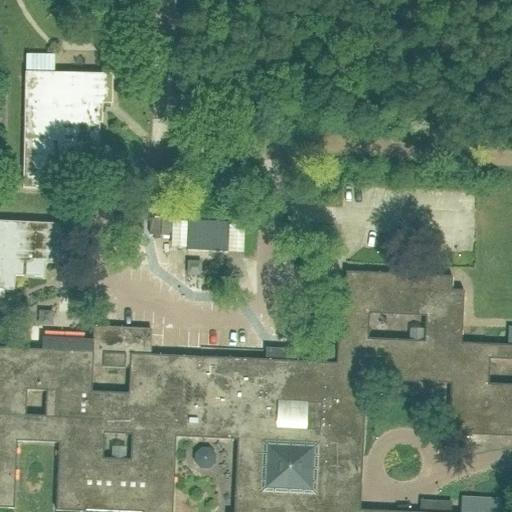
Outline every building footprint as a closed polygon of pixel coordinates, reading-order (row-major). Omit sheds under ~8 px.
[(111,105),(112,75),(24,73),(22,189),(66,190),(67,142),(80,143),(80,146),(87,146),(94,139),(95,133),(91,133),(91,124),(101,124),(101,105),(111,105)] [(149,220),(149,236),(159,236),(159,220),(149,220)] [(160,237),(170,237),(171,221),(161,220),(160,237)] [(0,290),(13,291),(14,277),(43,278),(43,264),(63,265),(64,226),(22,224),(0,222),(0,290)] [(188,222),(186,252),(226,255),(228,224),(188,222)] [(358,511),(365,381),(450,385),(448,438),(511,440),(511,347),(461,345),(463,292),(451,291),(452,278),(345,273),(344,286),(332,286),(330,340),(337,340),(336,365),(149,356),(130,356),(129,370),(128,395),(90,393),(91,369),(92,354),(92,346),(92,341),(39,338),(38,351),(0,349),(0,509),(13,510),(16,442),(58,444),(54,511),(171,511),(175,438),(246,442),(242,511),(358,511)] [(92,341),(92,346),(92,354),(91,369),(101,369),(102,355),(125,356),(124,370),(129,370),(130,356),(149,356),(150,331),(93,328),(92,341)] [(102,355),(101,369),(124,370),(125,356),(102,355)]
